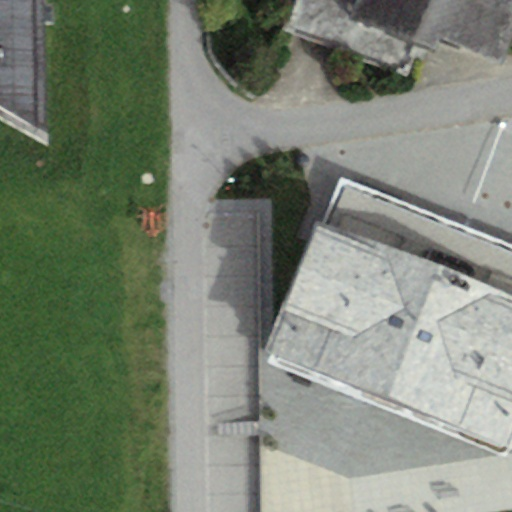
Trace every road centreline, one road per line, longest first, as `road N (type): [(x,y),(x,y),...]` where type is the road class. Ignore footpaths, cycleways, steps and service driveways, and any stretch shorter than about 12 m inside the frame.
road 1 (residential): [(192,511),(189,136)]
road 2 (residential): [(511,95),(189,136)]
road 3 (residential): [(189,136),(187,0)]
